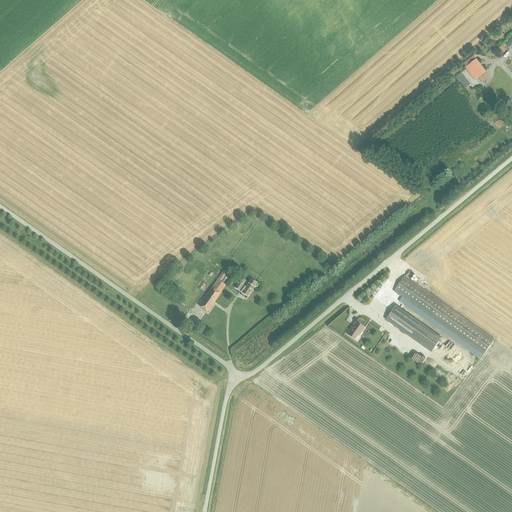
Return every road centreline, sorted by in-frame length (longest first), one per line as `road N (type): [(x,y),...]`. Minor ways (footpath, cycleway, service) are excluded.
road 1 (unclassified): [(235,376),(259,368),(511,158)]
road 2 (unclassified): [(235,376),(0,206)]
road 3 (unclassified): [(205,511),(235,376)]
